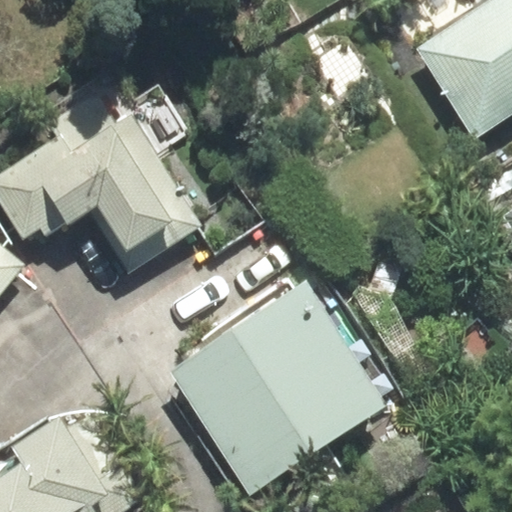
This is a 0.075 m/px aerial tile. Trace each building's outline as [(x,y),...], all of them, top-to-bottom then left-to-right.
[(511,5),(436,54),(487,133),(511,116),(511,5)] [(209,230),(126,99),(18,166),(58,230),(95,206),(138,275),(209,230)] [(0,298),(24,268),(0,248),(0,298)] [(318,293),(193,372),(263,483),(389,404),(318,293)] [(102,414),(0,477),(0,511),(145,511),(159,504),(102,414)]
